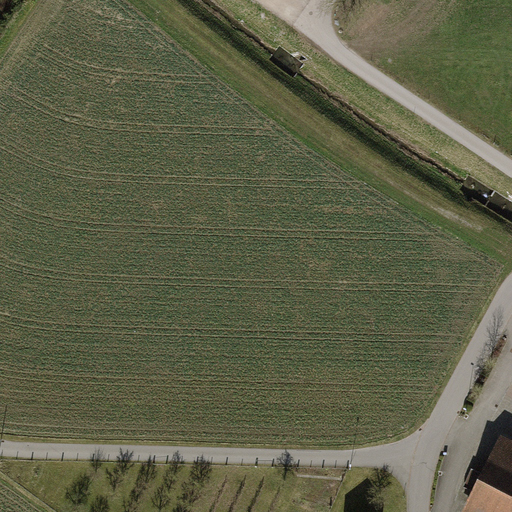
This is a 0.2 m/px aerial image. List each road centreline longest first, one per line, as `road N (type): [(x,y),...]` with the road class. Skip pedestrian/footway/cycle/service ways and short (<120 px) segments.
road 1 (unclassified): [(0,442),(419,457)]
road 2 (track): [(511,167),(275,0)]
road 3 (unclassified): [(419,457),(423,437),(511,293)]
